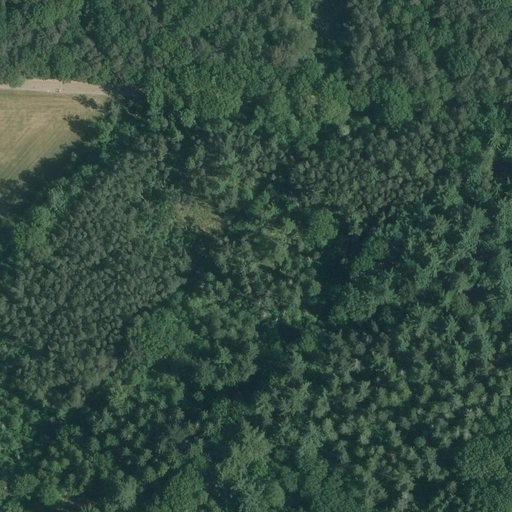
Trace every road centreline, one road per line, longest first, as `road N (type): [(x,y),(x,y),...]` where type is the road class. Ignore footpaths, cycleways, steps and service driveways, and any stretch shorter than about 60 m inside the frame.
road 1 (track): [(318,99),(199,264),(0,507)]
road 2 (track): [(511,109),(0,81)]
